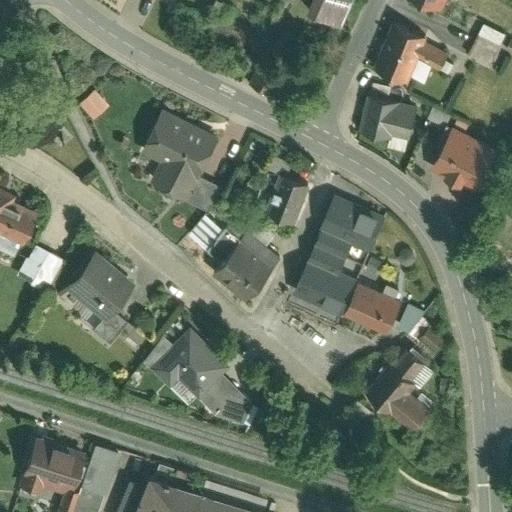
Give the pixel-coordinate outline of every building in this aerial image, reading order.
[(232,6),(220,0),(215,0),(209,14),(224,21),(232,6)] [(311,0),(307,9),(344,25),(355,0),(311,0)] [(428,34),(391,20),(373,65),(410,79),(419,55),(425,41),(428,34)] [(506,32),(483,22),(479,32),(500,44),(506,32)] [(448,51),(425,41),(419,55),(441,69),(448,51)] [(258,63),(249,83),(272,94),(282,75),(258,63)] [(94,88),(79,100),(92,117),(107,105),(94,88)] [(419,103),(367,91),(358,128),(360,129),(389,136),(387,144),(405,149),(407,140),(410,140),(419,103)] [(452,114),(434,105),(428,116),(445,126),(448,120),(452,114)] [(221,134),(163,107),(144,148),(163,157),(152,182),(188,198),(199,173),(203,175),(221,134)] [(498,148),(448,120),(445,126),(435,142),(442,146),(431,166),(474,190),(498,148)] [(282,174),(289,176),(294,163),(273,154),(262,179),(277,186),(282,174)] [(203,175),(199,173),(188,198),(210,208),(218,199),(225,185),(203,175)] [(289,176),(282,174),(277,186),(266,211),(297,225),(304,209),(314,187),(289,176)] [(0,234),(24,245),(36,215),(12,205),(17,193),(0,185),(0,234)] [(333,196),(319,229),(349,242),(366,249),(380,216),(333,196)] [(208,245),(223,227),(205,213),(190,231),(208,245)] [(222,258),(241,234),(227,223),(223,227),(208,245),(222,258)] [(349,242),(319,229),(313,245),(343,257),(349,242)] [(222,258),(215,271),(248,298),(275,262),(241,234),(222,258)] [(30,283),(49,250),(35,243),(15,272),(30,283)] [(313,245),(306,263),(336,275),(343,257),(313,245)] [(43,293),(62,258),(49,250),(30,283),(43,293)] [(94,250),(64,286),(88,305),(105,319),(114,308),(135,283),(94,250)] [(293,295),(341,314),(343,311),(354,283),(336,275),(306,263),(293,295)] [(354,283),(343,311),(390,330),(403,297),(398,294),(385,289),(356,277),(354,283)] [(388,280),(385,289),(398,294),(401,285),(388,280)] [(398,325),(409,331),(423,314),(426,309),(409,300),(398,325)] [(96,330),(105,319),(88,305),(79,316),(96,330)] [(129,321),(114,308),(105,319),(96,330),(111,343),(129,321)] [(418,338),(419,336),(431,323),(433,321),(423,314),(409,331),(418,338)] [(445,336),(431,323),(419,336),(435,350),(445,336)] [(191,326),(150,366),(170,386),(179,377),(198,396),(200,399),(225,374),(232,367),(191,326)] [(393,360),(367,387),(414,430),(431,412),(412,394),(420,385),(413,378),(428,363),(409,346),(395,362),(393,360)] [(436,370),(428,363),(413,378),(420,385),(421,386),(436,370)] [(254,404),(225,374),(200,399),(216,415),(246,424),(254,404)] [(450,385),(451,377),(442,376),(441,385),(450,385)] [(179,377),(170,386),(189,405),(198,396),(179,377)] [(75,446),(36,433),(18,485),(40,493),(43,484),(64,492),(57,511),(71,511),(81,486),(91,459),(73,452),(75,446)] [(81,486),(104,494),(105,491),(106,491),(120,453),(95,445),(91,459),(81,486)] [(132,511),(269,511),(148,474),(132,511)] [(98,511),(104,494),(81,486),(71,511),(98,511)]
